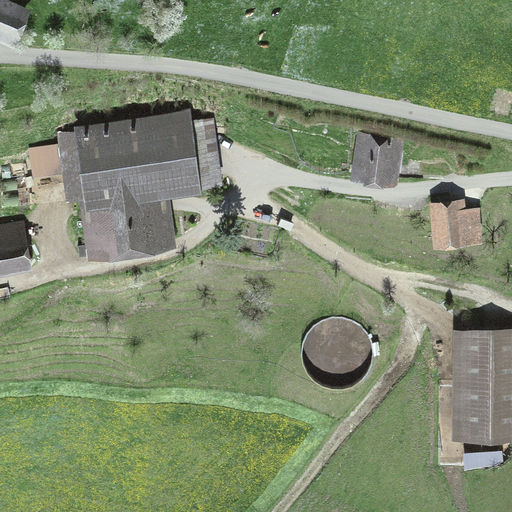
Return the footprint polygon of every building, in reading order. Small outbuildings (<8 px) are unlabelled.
[(23,12),(0,1),(0,32),(11,37),(23,12)] [(192,186),(191,176),(218,173),(211,120),(184,124),(183,117),(61,132),(70,201),(93,198),(97,236),(160,229),(155,191),(192,186)] [(362,134),(358,169),(388,172),(392,138),(362,134)] [(456,206),(436,208),(439,230),(459,228),(456,206)] [(0,223),(0,261),(29,257),(23,219),(0,223)] [(511,431),(511,329),(465,330),(465,432),(511,431)]
